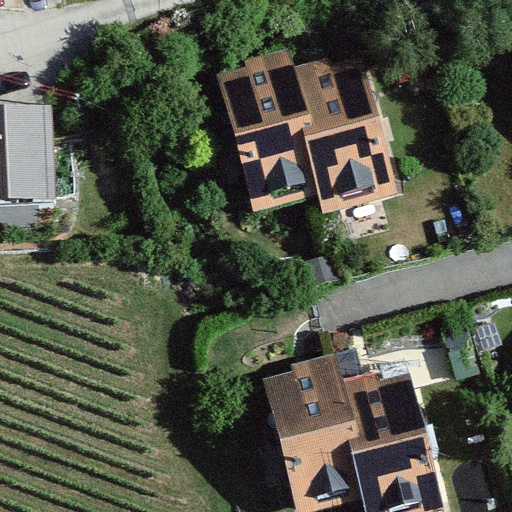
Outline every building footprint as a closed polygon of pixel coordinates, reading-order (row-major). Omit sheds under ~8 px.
[(325,217),(394,199),(358,61),(289,79),(319,194),(325,217)] [(217,82),(251,212),(319,194),(289,79),(286,65),(217,82)] [(51,114),(0,113),(0,210),(50,211),(51,114)] [(264,387),(293,511),(306,511),(365,498),(340,392),(335,370),(264,387)] [(368,511),(432,511),(438,511),(406,377),(340,392),(365,498),(368,511)]
